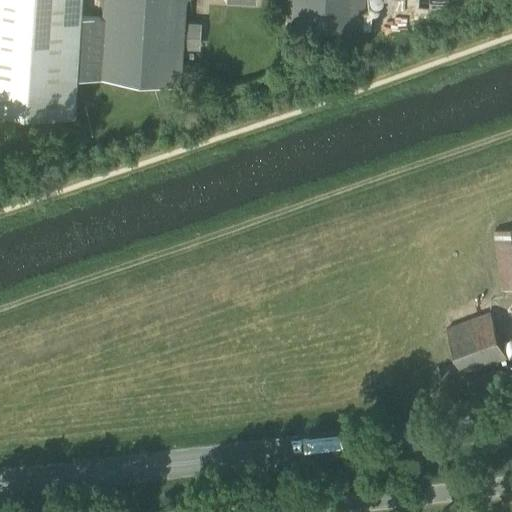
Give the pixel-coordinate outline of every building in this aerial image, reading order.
[(0,0),(0,110),(73,115),(75,77),(99,79),(103,18),(79,17),(80,0),(0,0)] [(178,84),(183,0),(104,0),(99,79),(178,84)] [(357,31),(358,0),(286,0),(285,27),(357,31)] [(511,268),(498,271),(501,290),(511,288),(511,268)] [(462,375),(465,374),(507,358),(490,311),(445,327),(462,375)] [(480,396),(501,389),(494,369),(473,376),(480,396)]
